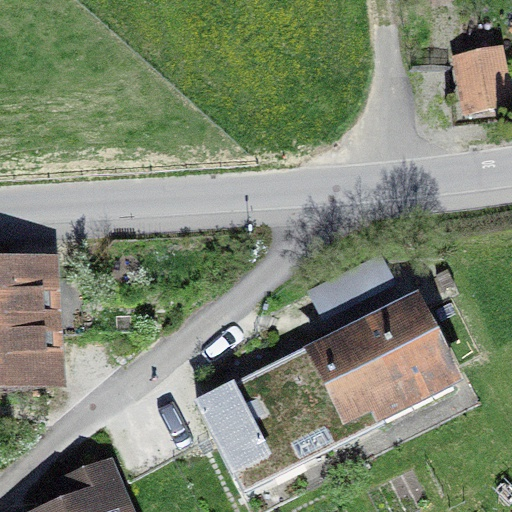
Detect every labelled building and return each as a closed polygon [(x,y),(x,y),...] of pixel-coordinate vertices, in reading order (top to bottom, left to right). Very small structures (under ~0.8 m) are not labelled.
[(502,62),(456,72),(464,109),(510,99),(502,62)] [(0,395),(78,390),(68,260),(0,264),(0,395)] [(371,262),(317,289),(326,309),(381,281),(371,262)] [(447,374),(416,311),(346,346),(341,338),(312,352),(313,353),(290,365),(294,374),(324,434),(374,409),(383,425),(454,390),(446,374),(447,374)] [(233,479),(324,434),(294,374),(237,402),(232,392),(198,409),(233,479)] [(62,491),(7,511),(129,511),(106,453),(56,474),(62,491)]
